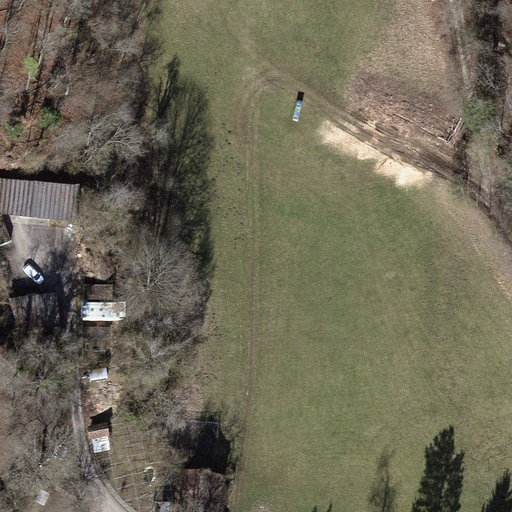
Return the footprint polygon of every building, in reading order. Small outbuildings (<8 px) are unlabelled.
[(0,212),(80,222),(84,190),(0,180),(0,212)] [(90,286),(88,314),(111,316),(113,287),(90,286)] [(59,298),(16,302),(19,336),(62,332),(59,298)] [(109,437),(107,428),(92,431),(94,440),(109,437)] [(221,511),(226,480),(184,474),(178,511),(221,511)]
